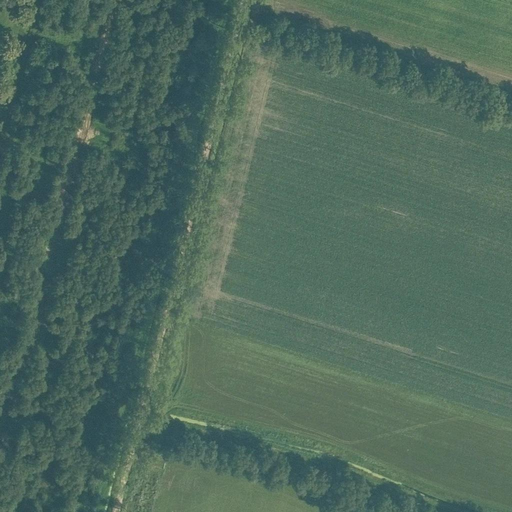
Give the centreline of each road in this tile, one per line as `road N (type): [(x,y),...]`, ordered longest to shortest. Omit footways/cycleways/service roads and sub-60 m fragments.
road 1 (track): [(118,511),(244,0)]
road 2 (track): [(454,511),(322,469),(139,425)]
